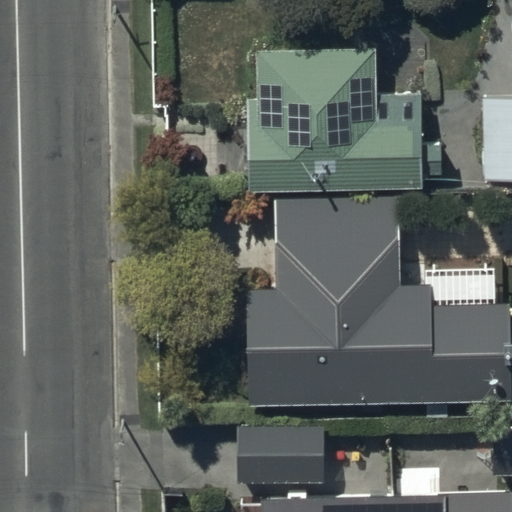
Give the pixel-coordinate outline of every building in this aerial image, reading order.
[(247,99),(246,194),(420,192),(420,176),(440,176),(440,143),(420,143),(419,93),(373,93),(373,52),(255,53),(255,99),(247,99)] [(511,93),(481,94),(483,184),(511,183),(511,93)] [(245,290),(248,407),(511,402),(511,393),(511,308),(494,308),(494,271),(422,272),(422,264),(397,264),(396,196),(272,198),(273,289),(245,290)] [(323,486),(323,455),(320,455),(320,425),(236,425),(236,486),(323,486)] [(511,429),(492,430),(491,477),(511,477),(511,429)] [(371,500),(371,495),(306,495),(306,491),(287,491),(287,495),(240,495),(240,511),(511,511),(511,498),(436,498),(436,471),(395,471),(395,495),(389,495),(389,500),(371,500)]
